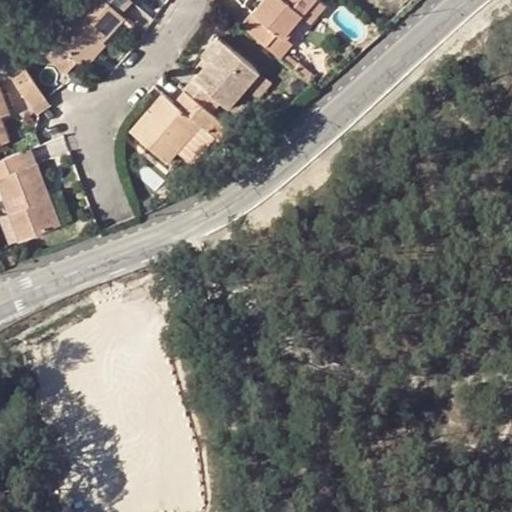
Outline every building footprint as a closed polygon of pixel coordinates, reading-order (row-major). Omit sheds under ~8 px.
[(120,13),(132,1),(131,0),(85,0),(52,37),(80,62),(101,40),(103,42),(124,17),(120,13)] [(263,0),(243,24),(281,56),(293,42),(285,35),(294,24),(302,14),(310,21),(326,3),(322,0),(263,0)] [(285,35),(293,42),(302,31),(294,24),(285,35)] [(209,61),(225,43),(218,37),(203,56),(209,61)] [(101,40),(80,62),(85,66),(105,43),(103,42),(101,40)] [(22,60),(9,42),(0,47),(0,54),(9,68),(22,60)] [(209,61),(185,90),(186,91),(203,106),(213,94),(229,106),(259,71),(225,43),(209,61)] [(13,79),(28,69),(22,60),(9,68),(7,70),(13,79)] [(46,98),(46,97),(28,69),(13,79),(33,107),(46,98)] [(0,143),(10,140),(1,116),(0,113),(0,104),(6,102),(0,85),(0,143)] [(207,130),(217,117),(203,106),(186,91),(176,103),(163,93),(131,131),(168,162),(200,124),(207,130)] [(46,98),(33,107),(36,112),(49,103),(46,98)] [(0,113),(1,116),(10,112),(6,102),(0,104),(0,113)] [(37,163),(31,149),(28,150),(33,164),(37,163)] [(0,186),(10,213),(20,239),(60,224),(37,163),(33,164),(28,150),(0,160),(0,186)] [(1,216),(11,243),(20,239),(10,213),(1,216)] [(0,252),(0,255),(4,267),(14,264),(9,249),(0,252)]
